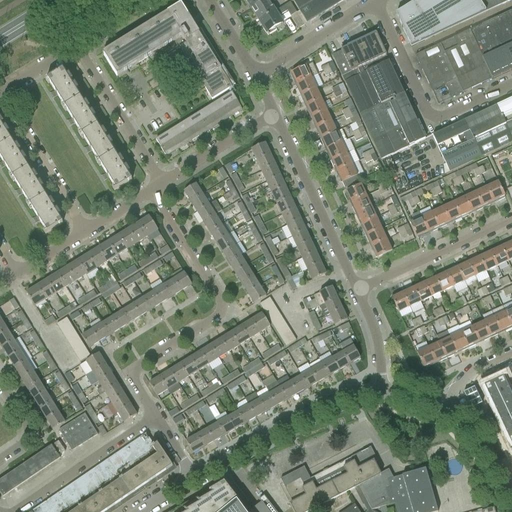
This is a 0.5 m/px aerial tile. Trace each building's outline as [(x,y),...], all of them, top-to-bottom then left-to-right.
[(245,0),(251,9),(266,0),(245,0)] [(266,0),(251,9),(259,22),(275,12),(267,0),(266,0)] [(291,0),(301,16),(306,24),(325,13),(317,0),(291,0)] [(317,0),(325,13),(344,1),(343,0),(317,0)] [(419,0),(405,9),(396,15),(410,44),(411,47),(417,44),(461,24),(486,12),(480,3),(478,0),(419,0)] [(505,0),(485,0),(480,3),(486,12),(507,2),(505,0)] [(186,18),(188,17),(181,5),(102,54),(116,77),(182,37),(186,44),(180,48),(212,100),(231,88),(235,93),(232,88),(235,86),(200,31),(198,32),(195,28),(192,29),(186,18)] [(278,17),(280,16),(288,11),(285,6),(275,12),(259,22),(268,36),(268,35),(276,31),(275,29),(281,25),(282,25),(278,17)] [(511,11),(469,31),(492,80),(511,70),(511,11)] [(290,17),(298,30),(304,26),(296,13),(290,17)] [(492,80),(469,31),(415,56),(415,57),(416,57),(432,91),(431,91),(432,92),(445,86),(451,99),(492,80)] [(386,56),(376,34),(341,50),(341,51),(332,56),(342,77),(386,56)] [(386,56),(342,77),(360,115),(404,94),(403,92),(402,92),(388,63),(389,62),(389,61),(386,56)] [(291,74),(290,75),(293,82),(295,81),(296,85),(317,75),(312,64),(306,67),(291,74)] [(58,96),(65,108),(80,98),(73,87),(75,86),(72,81),(70,82),(62,70),(48,80),(55,91),(52,93),(55,98),(58,96)] [(298,88),(296,89),(300,96),(316,89),(322,86),(317,75),(296,85),(298,88)] [(305,103),(307,107),(321,100),(316,89),(300,96),(303,104),(305,103)] [(231,93),(220,100),(231,117),(242,110),(231,93)] [(360,115),(372,141),(416,121),(416,120),(415,120),(404,98),(405,97),(404,94),(360,115)] [(75,124),(82,135),(97,126),(90,114),(92,113),(89,108),(87,110),(80,98),(65,108),(72,119),(69,121),(72,125),(75,124)] [(220,100),(210,107),(220,124),(231,117),(220,100)] [(307,111),(310,118),(326,111),(321,100),(307,107),(308,110),(307,111)] [(498,107),(497,108),(511,140),(511,100),(501,106),(500,105),(497,106),(498,107)] [(210,107),(199,114),(209,130),(220,124),(210,107)] [(466,121),(464,122),(481,158),(511,143),(511,140),(497,108),(466,122),(466,121)] [(315,125),(317,128),(331,121),(326,111),(310,118),(313,126),(315,125)] [(350,113),(344,116),(346,120),(349,119),(352,125),(359,122),(356,115),(352,117),(350,113)] [(199,114),(188,120),(198,137),(209,130),(199,114)] [(188,120),(177,127),(188,144),(198,137),(188,120)] [(317,133),(320,140),(336,132),(331,121),(317,128),(318,132),(317,133)] [(416,121),(372,141),(381,160),(425,140),(425,138),(424,139),(416,122),(416,121)] [(481,158),(464,122),(463,123),(434,137),(433,137),(432,137),(445,165),(449,173),(481,158)] [(0,148),(11,141),(4,130),(6,129),(3,124),(1,125),(0,123),(0,148)] [(92,151),(99,163),(114,153),(107,142),(109,141),(106,136),(104,138),(97,126),(82,135),(89,147),(86,149),(89,153),(92,151)] [(177,127),(166,134),(177,151),(188,144),(177,127)] [(336,132),(320,140),(324,147),(325,147),(327,150),(342,143),(347,141),(342,130),(336,132)] [(177,151),(166,134),(156,140),(166,157),(177,151)] [(5,167),(12,178),(28,169),(21,157),(23,156),(20,151),(18,153),(11,141),(0,148),(0,158),(2,162),(0,163),(0,165),(2,169),(5,167)] [(327,154),(330,162),(347,154),(342,143),(327,150),(328,154),(327,154)] [(251,150),(256,162),(270,155),(265,144),(251,150)] [(347,154),(330,162),(334,169),(335,168),(337,172),(352,165),(358,162),(353,151),(347,154)] [(114,153),(99,163),(106,174),(103,176),(106,181),(109,179),(117,191),(131,181),(124,170),(126,168),(123,163),(121,165),(114,153)] [(370,156),(364,159),(366,164),(372,161),(373,163),(377,161),(374,154),(370,156)] [(256,162),(261,172),(275,166),(270,155),(256,162)] [(352,165),(337,172),(338,176),(337,176),(340,183),(341,183),(342,183),(351,179),(357,176),(363,173),(358,162),(352,165)] [(228,165),(224,167),(229,175),(233,173),(228,164),(228,165)] [(465,169),(467,173),(473,171),(478,168),(476,164),(465,169)] [(261,172),(266,183),(280,177),(275,166),(261,172)] [(218,171),(223,179),(227,177),(222,168),(218,171)] [(481,175),(478,168),(473,171),(476,177),(481,175)] [(22,194),(30,206),(45,196),(38,185),(40,184),(37,179),(35,180),(28,169),(12,178),(20,190),(16,192),(19,196),(22,194)] [(458,172),(454,174),(456,178),(456,179),(459,185),(463,183),(460,177),(458,172)] [(351,179),(342,183),(344,188),(365,178),(363,173),(357,176),(351,179)] [(452,184),(451,181),(456,179),(454,174),(443,180),(445,184),(446,187),(452,184)] [(235,175),(230,177),(235,185),(239,183),(235,175)] [(268,187),(271,194),(285,188),(280,177),(266,183),(268,187)] [(225,185),(229,192),(234,190),(229,182),(225,185)] [(498,182),(487,187),(493,202),(497,200),(498,202),(505,199),(504,197),(505,197),(498,182)] [(235,185),(239,194),(244,192),(239,183),(235,185)] [(425,193),(429,191),(434,188),(432,184),(423,188),(425,193)] [(184,192),(190,203),(202,196),(195,185),(184,192)] [(350,200),(352,204),(366,197),(361,186),(346,193),(345,194),(348,201),(350,200)] [(487,187),(476,192),(483,209),(490,205),(490,204),(493,202),(487,187)] [(271,194),(276,205),(290,199),(285,188),(271,194)] [(437,195),(434,188),(429,191),(432,197),(437,195)] [(234,190),(229,192),(234,201),(239,199),(234,190)] [(476,192),(465,197),(472,212),(475,210),(476,212),(483,209),(476,192)] [(414,193),(410,194),(412,199),(415,205),(419,203),(416,197),(414,193)] [(401,204),(407,201),(412,199),(410,194),(399,200),(401,204)] [(45,196),(30,206),(37,217),(34,219),(36,224),(40,222),(47,234),(62,224),(55,212),(57,211),(54,206),(52,208),(45,196)] [(190,203),(197,213),(208,206),(202,196),(190,203)] [(246,196),(242,198),(246,206),(250,204),(246,196)] [(352,208),(355,215),(371,208),(366,197),(352,204),(353,207),(352,208)] [(393,205),(386,208),(388,213),(399,208),(394,197),(390,199),(393,205)] [(465,197),(454,203),(461,219),(469,216),(468,214),(472,212),(465,197)] [(276,205),(281,216),(295,210),(290,199),(276,205)] [(415,205),(412,199),(407,201),(410,208),(415,205)] [(208,206),(197,213),(203,223),(214,216),(221,212),(215,202),(208,206)] [(236,206),(241,214),(245,211),(241,203),(236,206)] [(454,203),(443,208),(450,222),(453,221),(454,222),(461,219),(454,203)] [(250,204),(246,206),(251,215),(255,213),(250,204)] [(419,212),(421,218),(432,213),(429,207),(419,212)] [(360,222),(362,225),(376,218),(371,208),(355,215),(358,222),(360,222)] [(399,208),(388,213),(390,217),(401,212),(399,208)] [(443,208),(432,213),(440,229),(447,226),(446,224),(450,222),(443,208)] [(281,216),(286,227),(300,221),(295,210),(281,216)] [(245,211),(241,214),(243,218),(246,222),(250,220),(245,211)] [(411,216),(411,222),(421,218),(419,212),(411,216)] [(432,213),(421,218),(428,232),(432,231),(432,232),(440,229),(432,213)] [(203,223),(209,233),(221,226),(214,216),(203,223)] [(149,217),(138,224),(147,238),(157,231),(149,217)] [(257,217),(253,219),(257,228),(262,225),(257,217)] [(362,230),(365,237),(381,229),(376,218),(362,225),(363,229),(362,230)] [(428,232),(421,218),(411,222),(410,223),(417,238),(418,238),(418,239),(425,236),(424,234),(428,232)] [(286,227),(291,238),(305,232),(300,221),(286,227)] [(221,226),(209,233),(216,244),(227,236),(233,233),(227,222),(221,226)] [(138,224),(128,230),(137,244),(147,238),(138,224)] [(250,231),(252,235),(256,233),(252,225),(248,227),(250,231)] [(262,225),(257,228),(262,237),(267,234),(262,225)] [(291,238),(286,227),(281,230),(286,240),(291,238)] [(370,243),(372,247),(386,240),(381,229),(365,237),(368,244),(370,243)] [(128,230),(118,236),(126,250),(137,244),(128,230)] [(405,232),(399,235),(401,239),(407,236),(408,238),(412,236),(409,230),(405,232)] [(237,239),(239,243),(252,235),(250,231),(237,239)] [(291,238),(296,249),(310,243),(305,232),(291,238)] [(227,236),(216,244),(222,254),(233,247),(239,243),(237,239),(233,233),(227,236)] [(256,233),(252,235),(257,244),(261,241),(256,233)] [(118,236),(108,243),(116,256),(126,250),(118,236)] [(268,238),(264,241),(269,249),(273,247),(270,241),(268,238)] [(270,241),(273,247),(280,243),(277,238),(270,241)] [(386,240),(372,247),(374,251),(372,251),(375,258),(376,258),(377,258),(392,251),(386,240)] [(507,243),(500,246),(508,263),(511,260),(511,242),(511,243),(508,245),(507,243)] [(108,243),(97,249),(106,263),(116,256),(108,243)] [(233,247),(240,257),(246,253),(239,243),(233,247)] [(296,249),(301,260),(315,253),(310,243),(296,249)] [(263,246),(259,248),(264,256),(268,254),(263,246)] [(494,251),(490,253),(497,268),(508,263),(500,246),(493,250),(494,251)] [(159,252),(162,256),(170,251),(167,247),(159,252)] [(222,254),(228,264),(240,257),(233,247),(222,254)] [(273,247),(269,249),(274,258),(278,256),(273,247)] [(97,249),(87,255),(96,269),(106,263),(97,249)] [(301,260),(306,271),(320,264),(315,253),(301,260)] [(486,253),(479,256),(486,273),(497,268),(490,253),(487,255),(486,253)] [(154,254),(146,259),(149,264),(158,259),(154,254)] [(171,254),(163,259),(165,262),(166,263),(174,258),(171,254)] [(268,254),(264,256),(268,265),(272,263),(268,254)] [(87,255),(77,262),(86,275),(96,269),(87,255)] [(472,261),(468,263),(475,278),(486,273),(479,256),(471,260),(472,261)] [(228,264),(235,274),(246,267),(240,257),(228,264)] [(149,264),(146,259),(138,264),(141,269),(149,264)] [(280,260),(276,262),(280,270),(284,268),(280,260)] [(306,271),(301,260),(297,262),(302,273),(306,271)] [(77,262),(67,268),(75,282),(86,275),(77,262)] [(159,262),(151,267),(153,271),(161,266),(159,262)] [(464,263),(457,266),(464,283),(466,287),(472,285),(471,283),(476,280),(475,278),(468,263),(465,265),(464,263)] [(320,264),(306,271),(312,282),(325,276),(320,264)] [(134,266),(126,272),(129,277),(137,272),(134,266)] [(450,271),(447,273),(454,288),(464,283),(457,266),(450,270),(450,271)] [(151,267),(143,272),(145,276),(153,271),(151,267)] [(235,274),(241,284),(252,277),(246,267),(235,274)] [(270,270),(275,278),(279,275),(275,267),(270,270)] [(67,268),(57,274),(65,288),(75,282),(67,268)] [(284,268),(280,270),(285,279),(289,277),(284,268)] [(129,277),(126,272),(117,277),(121,282),(129,277)] [(291,280),(296,289),(302,286),(300,281),(304,279),(302,273),(290,279),(291,280)] [(442,273),(435,277),(443,293),(454,288),(447,273),(443,275),(442,273)] [(57,274),(46,281),(55,294),(65,288),(57,274)] [(184,274),(173,281),(180,292),(191,285),(184,274)] [(138,275),(130,279),(133,284),(141,279),(138,275)] [(279,275),(275,278),(279,286),(284,284),(279,275)] [(241,284),(247,295),(259,287),(252,277),(241,284)] [(429,282),(425,283),(432,298),(443,293),(435,277),(428,280),(429,282)] [(130,279),(122,284),(125,289),(133,284),(130,279)] [(291,280),(287,283),(288,284),(292,291),(296,289),(291,280)] [(46,281),(36,287),(45,301),(55,294),(46,281)] [(114,281),(106,286),(109,290),(117,285),(114,281)] [(173,281),(163,287),(170,298),(180,292),(173,281)] [(420,283),(413,287),(421,303),(432,298),(425,283),(421,285),(420,283)] [(117,285),(109,290),(112,295),(120,290),(118,287),(117,285)] [(106,286),(98,291),(101,295),(109,290),(106,286)] [(45,301),(36,287),(26,293),(34,307),(45,301)] [(163,287),(153,293),(160,305),(170,298),(163,287)] [(259,287),(247,295),(254,305),(265,298),(259,287)] [(407,292),(403,294),(410,308),(412,314),(423,309),(421,303),(413,287),(406,290),(407,292)] [(319,294),(324,305),(336,299),(331,288),(319,294)] [(109,290),(101,295),(102,297),(104,300),(112,295),(109,290)] [(93,292),(85,297),(88,302),(96,297),(93,292)] [(153,293),(143,300),(150,311),(160,305),(153,293)] [(410,308),(403,294),(399,295),(399,294),(392,297),(392,298),(399,314),(410,308)] [(85,297),(77,302),(80,307),(88,302),(85,297)] [(18,307),(13,299),(9,302),(14,310),(18,307)] [(259,305),(262,310),(272,303),(270,299),(259,305)] [(324,305),(319,307),(324,318),(329,316),(341,310),(336,299),(324,305)] [(97,300),(90,305),(92,309),(100,304),(97,300)] [(143,300),(133,306),(140,317),(150,311),(143,300)] [(302,302),(306,311),(311,309),(306,300),(302,302)] [(262,310),(265,314),(275,308),(272,303),(262,310)] [(73,305),(65,310),(68,315),(75,310),(73,305)] [(90,305),(82,310),(84,314),(92,309),(90,305)] [(133,306),(122,312),(129,323),(140,317),(133,306)] [(502,307),(492,312),(494,317),(493,317),(500,332),(504,330),(505,332),(511,328),(504,312),(502,307)] [(265,314),(268,319),(278,313),(275,308),(265,314)] [(65,310),(56,315),(59,320),(68,315),(65,310)] [(341,310),(329,316),(334,327),(346,321),(341,310)] [(17,314),(22,323),(26,320),(21,312),(17,314)] [(77,312),(69,317),(69,318),(70,319),(72,322),(80,317),(77,313),(77,312)] [(122,312),(112,318),(119,330),(129,323),(122,312)] [(268,319),(271,324),(281,317),(278,313),(268,319)] [(308,315),(312,324),(317,321),(313,313),(308,315)] [(262,315),(251,321),(259,334),(269,327),(262,315)] [(271,324),(274,328),(284,322),(281,317),(271,324)] [(493,317),(482,322),(490,339),(498,336),(497,334),(500,332),(493,317)] [(52,318),(44,323),(47,327),(55,322),(52,318)] [(112,318),(102,325),(109,336),(119,330),(112,318)] [(56,325),(59,330),(69,324),(66,319),(56,325)] [(26,320),(22,323),(27,331),(31,328),(26,320)] [(251,321),(241,327),(249,340),(259,334),(251,321)] [(317,321),(312,324),(316,332),(321,330),(317,321)] [(274,328),(277,333),(287,327),(284,322),(274,328)] [(482,322),(471,327),(479,342),(482,340),(483,342),(490,339),(482,322)] [(59,330),(62,335),(72,328),(69,324),(59,330)] [(339,328),(342,333),(350,329),(348,324),(339,328)] [(102,325),(92,331),(99,342),(109,336),(102,325)] [(241,327),(231,334),(239,346),(249,340),(241,327)] [(277,333),(279,338),(290,331),(287,327),(277,333)] [(458,327),(447,332),(450,337),(457,352),(460,351),(461,353),(468,349),(461,332),(458,327)] [(471,327),(461,332),(468,349),(476,346),(475,344),(479,342),(471,327)] [(62,335),(65,339),(75,333),(72,328),(62,335)] [(99,342),(92,331),(81,338),(88,349),(99,342)] [(279,338),(282,342),(293,336),(290,331),(279,338)] [(0,336),(0,345),(2,349),(13,342),(7,332),(0,336)] [(29,335),(34,343),(39,340),(34,332),(29,335)] [(65,339),(68,344),(78,338),(75,333),(65,339)] [(329,333),(320,337),(322,341),(331,337),(329,333)] [(231,334),(221,340),(229,353),(239,346),(231,334)] [(293,336),(282,342),(285,347),(296,341),(293,336)] [(322,341),(320,337),(312,341),(314,345),(322,341)] [(450,337),(439,342),(447,359),(454,356),(453,354),(457,352),(450,337)] [(68,344),(71,349),(81,342),(78,338),(68,344)] [(304,339),(296,344),(299,348),(307,344),(304,339)] [(39,340),(34,343),(39,351),(44,349),(39,340)] [(221,340),(211,346),(219,359),(229,353),(221,340)] [(350,341),(339,347),(343,353),(350,365),(360,359),(354,347),(350,341)] [(2,349),(8,359),(20,352),(13,342),(2,349)] [(71,349),(74,354),(84,347),(81,342),(71,349)] [(439,342),(428,347),(435,362),(439,361),(440,363),(447,359),(439,342)] [(299,348),(296,344),(288,349),(290,354),(299,348)] [(211,346),(200,353),(208,365),(219,359),(211,346)] [(278,346),(270,351),(272,355),(281,350),(278,346)] [(74,354),(77,358),(87,352),(84,347),(74,354)] [(435,362),(428,347),(417,353),(424,368),(425,367),(425,369),(432,366),(431,364),(435,362)] [(273,356),(270,351),(262,357),(265,361),(273,356)] [(8,359),(15,369),(26,362),(20,352),(8,359)] [(87,352),(77,358),(80,363),(90,357),(87,352)] [(42,355),(47,364),(51,361),(46,353),(42,355)] [(200,353),(190,359),(198,372),(208,365),(200,353)] [(283,353),(276,357),(278,361),(286,357),(283,353)] [(343,353),(332,359),(339,371),(350,365),(343,353)] [(329,354),(319,360),(322,365),(329,377),(339,371),(332,359),(329,354)] [(86,363),(79,367),(85,377),(92,373),(105,365),(99,355),(86,363)] [(278,361),(276,357),(267,362),(270,367),(278,361)] [(190,359),(180,365),(188,378),(198,372),(190,359)] [(219,359),(208,365),(212,371),(222,364),(219,359)] [(258,359),(250,364),(253,369),(255,368),(261,364),(260,364),(258,359)] [(51,361),(47,364),(52,372),(56,369),(51,361)] [(15,369),(21,380),(33,373),(26,362),(15,369)] [(250,364),(242,370),(244,373),(244,374),(245,374),(253,369),(250,364)] [(261,364),(255,368),(255,369),(257,373),(264,369),(261,365),(261,364)] [(92,373),(85,377),(91,387),(99,383),(111,375),(105,365),(92,373)] [(180,365),(170,372),(178,384),(188,378),(180,365)] [(298,371),(301,377),(312,371),(308,365),(298,371)] [(322,365),(312,371),(318,383),(329,377),(322,365)] [(253,369),(245,374),(248,379),(257,373),(255,369),(255,368),(253,369)] [(237,371),(229,376),(232,380),(240,375),(237,371)] [(312,371),(301,377),(308,389),(318,383),(312,371)] [(170,372),(160,378),(168,391),(178,384),(170,372)] [(21,380),(27,390),(39,383),(33,373),(21,380)] [(55,376),(60,384),(64,381),(59,373),(55,376)] [(69,373),(64,376),(69,384),(73,381),(69,373)] [(96,391),(100,397),(105,393),(118,386),(111,375),(99,383),(102,388),(96,391)] [(262,381),(266,388),(276,382),(273,375),(262,381)] [(229,376),(221,382),(223,385),(232,380),(229,376)] [(287,377),(277,382),(280,389),(287,401),(297,395),(291,383),(287,377)] [(301,377),(291,383),(297,395),(308,389),(301,377)] [(168,391),(160,378),(149,384),(157,397),(168,391)] [(243,378),(235,382),(238,387),(238,386),(242,384),(246,382),(245,382),(243,378)] [(511,398),(503,378),(484,387),(511,447),(511,398)] [(64,381),(60,384),(65,392),(69,389),(64,381)] [(238,387),(235,382),(227,387),(229,392),(238,387)] [(276,382),(266,388),(266,389),(276,406),(287,401),(280,389),(276,382)] [(27,390),(34,400),(45,393),(39,383),(27,390)] [(217,384),(209,389),(210,391),(211,393),(219,388),(217,384)] [(76,386),(72,389),(77,397),(81,394),(76,386)] [(108,398),(111,404),(124,396),(118,386),(105,393),(106,394),(108,398)] [(209,389),(200,394),(201,394),(203,398),(211,393),(210,391),(209,389)] [(266,389),(256,395),(259,401),(266,412),(276,406),(266,389)] [(215,395),(217,399),(224,395),(225,394),(223,390),(222,391),(221,391),(215,395)] [(34,400),(40,410),(52,403),(45,393),(34,400)] [(105,393),(100,397),(102,401),(108,398),(106,394),(105,393)] [(67,396),(72,404),(77,402),(71,394),(67,396)] [(81,394),(77,397),(82,405),(86,403),(86,402),(87,402),(81,394)] [(255,394),(245,400),(255,418),(266,412),(259,401),(255,394)] [(215,395),(206,400),(209,404),(217,399),(215,395)] [(111,404),(118,414),(130,406),(124,396),(111,404)] [(196,397),(189,402),(191,405),(191,406),(199,401),(196,396),(196,397)] [(245,400),(235,406),(238,412),(245,424),(255,418),(245,400)] [(77,402),(72,404),(77,412),(82,410),(77,402)] [(189,402),(180,407),(183,411),(191,406),(191,405),(189,402)] [(40,410),(46,420),(58,413),(52,403),(40,410)] [(195,407),(194,407),(197,412),(203,408),(204,408),(205,407),(202,403),(201,403),(195,407)] [(88,407),(85,409),(90,417),(94,415),(94,414),(89,406),(88,407)] [(130,406),(118,414),(124,424),(137,416),(130,406)] [(194,407),(186,413),(188,417),(197,412),(194,407)] [(168,414),(171,418),(179,413),(176,409),(168,414)] [(238,412),(228,418),(235,430),(245,424),(238,412)] [(58,413),(46,420),(53,431),(64,424),(58,413)] [(214,419),(217,424),(228,418),(225,413),(214,419)] [(94,415),(90,417),(95,426),(99,423),(94,414),(94,415)] [(85,415),(79,418),(92,439),(98,436),(85,415)] [(172,421),(175,425),(183,420),(180,416),(172,421)] [(79,418),(74,421),(87,442),(92,439),(79,418)] [(228,418),(217,424),(224,436),(235,430),(228,418)] [(74,421),(69,425),(82,445),(87,442),(74,421)] [(217,424),(207,430),(214,442),(224,436),(217,424)] [(69,425),(64,428),(77,449),(82,445),(69,425)] [(97,429),(102,437),(107,435),(102,427),(97,429)] [(77,449),(64,428),(59,431),(72,452),(77,449)] [(207,430),(197,436),(203,448),(214,442),(207,430)] [(106,511),(107,511),(104,508),(112,503),(115,506),(127,497),(125,494),(132,489),(135,492),(172,467),(157,445),(154,447),(146,434),(31,511),(106,511)] [(203,448),(197,436),(186,442),(193,454),(203,448)] [(58,442),(51,447),(58,457),(65,452),(58,442)] [(58,457),(51,447),(0,481),(0,494),(3,498),(60,459),(58,457)] [(356,489),(355,489),(355,488),(364,484),(365,484),(365,483),(380,475),(380,476),(381,476),(381,475),(375,463),(378,462),(371,448),(351,458),(352,458),(310,480),(304,468),(280,480),(284,488),(285,488),(293,504),(291,505),(290,505),(290,504),(289,505),(293,511),(309,511),(313,510),(313,511),(314,511),(314,510),(323,505),(323,506),(324,506),(324,505),(354,489),(355,490),(356,489)] [(393,499),(394,504),(396,511),(437,511),(425,470),(388,480),(387,480),(390,489),(385,490),(388,501),(393,499)] [(371,511),(394,504),(393,499),(388,501),(385,490),(390,489),(387,480),(388,480),(385,473),(381,475),(381,476),(380,476),(380,475),(365,483),(365,484),(364,484),(355,488),(355,489),(360,486),(365,497),(371,509),(371,510),(371,511)] [(223,482),(171,511),(275,511),(264,497),(259,500),(261,503),(254,509),(251,506),(245,511),(223,482)]
